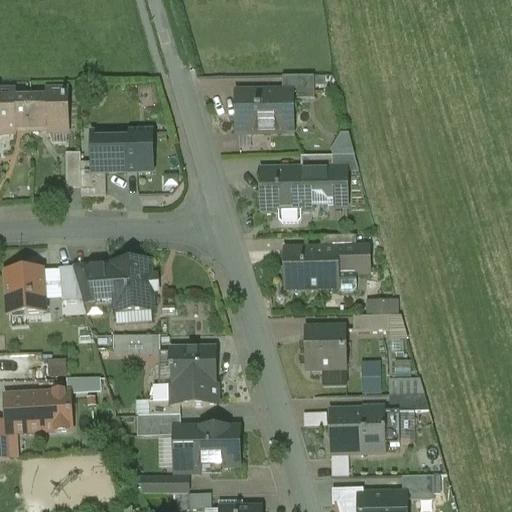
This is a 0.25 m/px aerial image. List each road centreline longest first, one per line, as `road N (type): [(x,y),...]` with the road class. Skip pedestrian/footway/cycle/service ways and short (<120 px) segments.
road 1 (residential): [(304,511),(221,226)]
road 2 (residential): [(221,226),(152,0)]
road 3 (residential): [(221,226),(0,234)]
